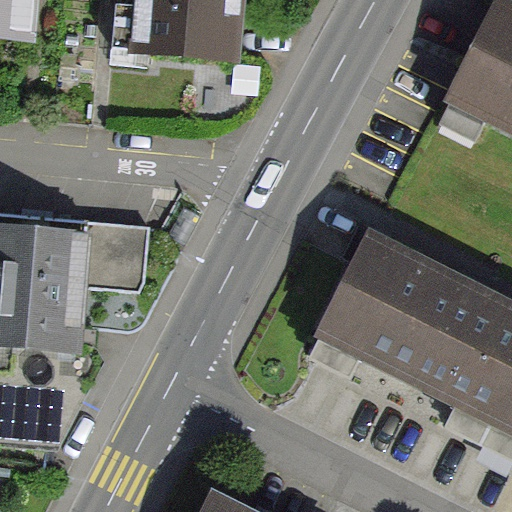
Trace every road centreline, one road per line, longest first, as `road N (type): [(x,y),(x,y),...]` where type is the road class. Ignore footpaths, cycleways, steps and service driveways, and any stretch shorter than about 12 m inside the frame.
road 1 (residential): [(171,386),(431,511)]
road 2 (residential): [(0,152),(225,174),(267,195)]
road 3 (residential): [(267,195),(380,0)]
road 4 (residential): [(171,386),(267,195)]
road 5 (residential): [(104,511),(171,386)]
